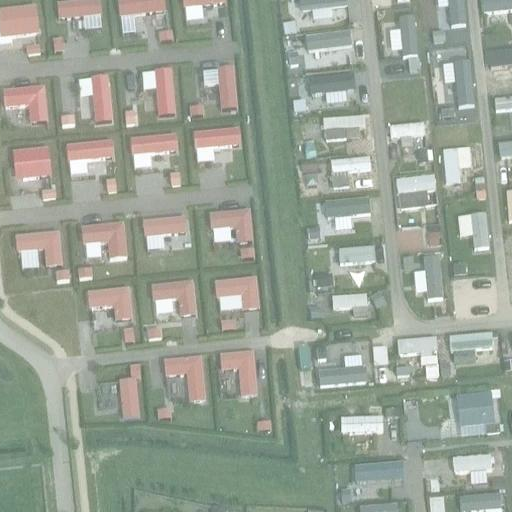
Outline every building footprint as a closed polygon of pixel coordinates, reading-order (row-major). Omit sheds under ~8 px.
[(161,0),(153,0),(118,3),(120,22),(163,18),(161,0)] [(181,0),(183,11),(224,7),(223,0),(181,0)] [(350,5),(350,0),(308,0),(310,9),(350,5)] [(483,15),(511,12),(510,0),(482,2),(483,15)] [(101,5),(56,9),(58,28),(102,24),(101,5)] [(35,9),(0,12),(0,37),(1,41),(39,37),(35,9)] [(420,49),(418,33),(385,36),(386,47),(397,46),(398,58),(406,57),(406,60),(420,58),(419,49),(420,49)] [(346,35),(312,39),(313,54),(347,50),(346,35)] [(170,37),(157,38),(158,49),(171,48),(170,37)] [(60,43),(51,44),(52,59),(62,58),(60,43)] [(511,47),(488,49),(489,61),(511,59),(511,47)] [(437,73),(462,70),(460,48),(435,50),(437,73)] [(40,60),(39,52),(26,53),(27,61),(40,60)] [(234,73),(217,74),(220,117),(236,116),(234,73)] [(359,76),(319,81),(320,92),(360,88),(359,76)] [(171,77),(153,79),(158,122),(176,120),(171,77)] [(423,80),(383,84),(384,96),(424,92),(423,80)] [(107,84),(91,85),(95,131),(111,129),(107,84)] [(44,94),(1,98),(3,117),(27,114),(29,131),(47,129),(44,94)] [(511,100),(494,102),(495,114),(511,112),(511,100)] [(450,102),(437,103),(441,143),(453,142),(450,102)] [(203,113),(189,115),(190,125),(204,123),(203,113)] [(134,116),(124,116),(125,133),(134,132),(134,116)] [(364,131),(363,119),(322,122),(323,134),(364,131)] [(72,121),(60,123),(62,133),(74,131),(72,121)] [(423,126),(388,130),(390,142),(424,138),(423,126)] [(239,153),(238,135),(194,139),(195,157),(239,153)] [(176,159),(174,142),(131,146),(132,163),(176,159)] [(499,162),(511,160),(511,144),(497,147),(499,162)] [(113,167),(111,148),(65,153),(67,171),(113,167)] [(460,186),(456,152),(442,153),(446,187),(460,186)] [(49,185),(46,155),(13,158),(16,188),(49,185)] [(331,177),(370,173),(369,160),(330,164),(331,177)] [(435,193),(433,178),(395,183),(397,198),(398,198),(400,213),(428,209),(426,194),(435,193)] [(179,179),(169,180),(170,194),(180,193),(179,179)] [(116,187),(107,187),(107,199),(116,199),(116,187)] [(56,205),(55,197),(41,198),(42,207),(56,205)] [(316,219),(365,213),(364,199),(314,205),(316,219)] [(249,214),(209,217),(211,233),(234,231),(236,247),(252,246),(249,214)] [(185,216),(141,220),(142,236),(186,232),(185,216)] [(473,253),(488,251),(484,216),(470,218),(473,253)] [(122,221),(79,226),(81,244),(106,241),(108,257),(126,256),(122,221)] [(45,270),(61,269),(58,236),(15,240),(16,256),(44,253),(45,270)] [(252,249),(240,250),(242,259),(253,258),(252,249)] [(338,253),(339,268),(373,264),(373,250),(338,253)] [(89,277),(89,267),(77,267),(78,277),(89,277)] [(67,281),(66,271),(54,272),(54,282),(67,281)] [(243,314),(259,313),(255,281),(214,285),(215,302),(241,300),(243,314)] [(192,284),(151,289),(152,305),(178,302),(180,321),(196,319),(192,284)] [(115,325),(131,322),(128,290),(86,295),(88,312),(114,309),(115,325)] [(331,299),(332,312),(366,309),(366,297),(331,299)] [(234,329),(233,321),(221,321),(221,330),(234,329)] [(132,341),(131,329),(122,329),(124,342),(132,341)] [(160,339),(160,329),(146,330),(147,340),(160,339)] [(491,336),(449,339),(450,355),(492,352),(491,336)] [(397,359),(436,356),(435,341),(396,344),(397,359)] [(241,400),(256,399),(252,355),(219,358),(221,374),(238,373),(241,400)] [(205,404),(200,360),(163,364),(165,380),(186,378),(189,406),(205,404)] [(138,366),(129,366),(130,379),(139,379),(138,366)] [(353,379),(352,367),(319,371),(320,383),(353,379)] [(134,382),(118,384),(122,422),(138,420),(134,382)] [(490,396),(455,400),(459,430),(484,427),(485,438),(499,437),(498,427),(494,428),(490,396)] [(168,408),(156,409),(157,419),(169,418),(168,408)] [(341,436),(382,435),(382,420),(340,421),(341,436)] [(270,422),(256,423),(257,432),(271,431),(270,422)] [(454,476),(491,473),(490,458),(452,462),(454,476)] [(370,489),(402,485),(399,461),(372,464),(374,476),(368,477),(370,489)] [(472,511),(472,502),(460,503),(460,501),(429,504),(429,511),(472,511)]
